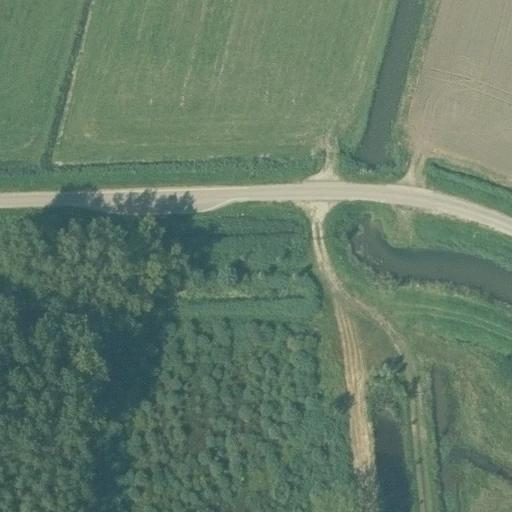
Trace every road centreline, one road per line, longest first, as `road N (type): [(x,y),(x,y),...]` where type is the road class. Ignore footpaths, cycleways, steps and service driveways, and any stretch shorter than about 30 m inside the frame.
road 1 (unclassified): [(511,226),(453,203),(364,192),(0,203)]
road 2 (track): [(422,511),(405,358),(393,331),(338,282),(314,224)]
